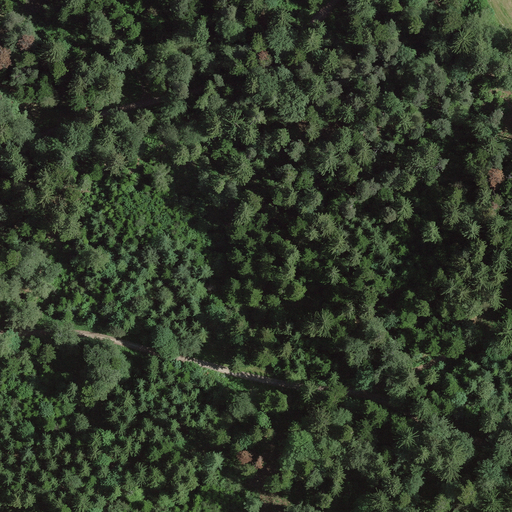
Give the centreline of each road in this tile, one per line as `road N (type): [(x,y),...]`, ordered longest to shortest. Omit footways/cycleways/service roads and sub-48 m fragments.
road 1 (track): [(511,325),(367,390),(344,392),(210,368),(93,334),(0,330)]
road 2 (track): [(340,0),(265,72),(70,125),(0,164)]
road 3 (track): [(511,454),(367,390)]
